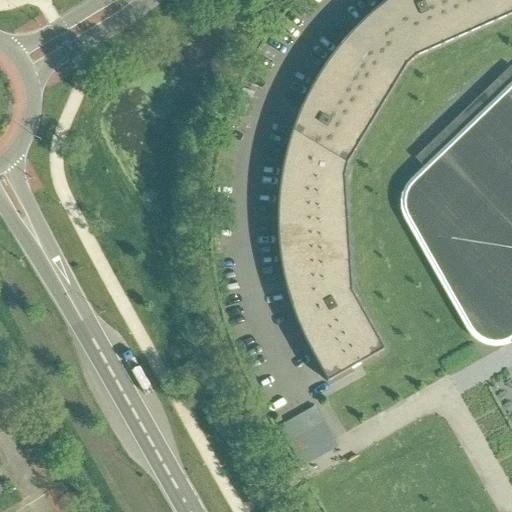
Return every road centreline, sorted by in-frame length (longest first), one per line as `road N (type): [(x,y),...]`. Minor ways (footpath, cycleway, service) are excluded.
road 1 (primary): [(187,511),(51,268)]
road 2 (tertiary): [(31,85),(44,68),(151,0)]
